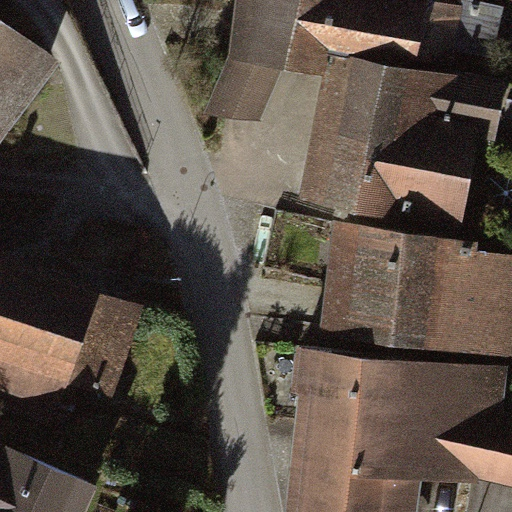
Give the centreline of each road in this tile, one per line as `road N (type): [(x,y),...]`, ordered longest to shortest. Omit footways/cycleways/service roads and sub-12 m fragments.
road 1 (residential): [(186,185),(248,511)]
road 2 (residential): [(186,185),(144,194),(59,19),(42,0)]
road 3 (residential): [(115,0),(186,185)]
